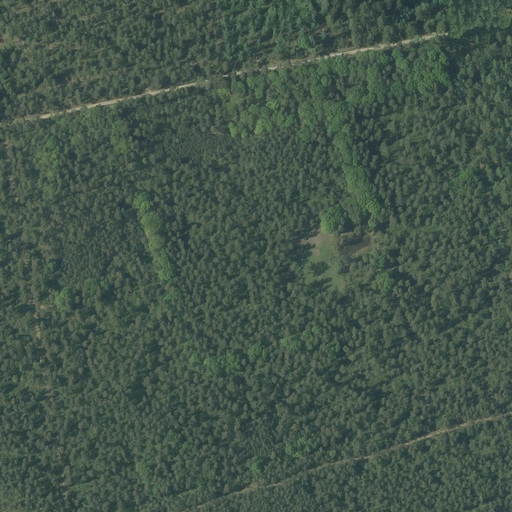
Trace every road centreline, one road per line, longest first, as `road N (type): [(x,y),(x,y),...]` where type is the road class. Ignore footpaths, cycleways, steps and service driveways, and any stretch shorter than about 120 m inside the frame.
road 1 (track): [(4,125),(511,21)]
road 2 (track): [(4,125),(70,511)]
road 3 (track): [(182,511),(511,414)]
road 4 (track): [(445,35),(511,276)]
